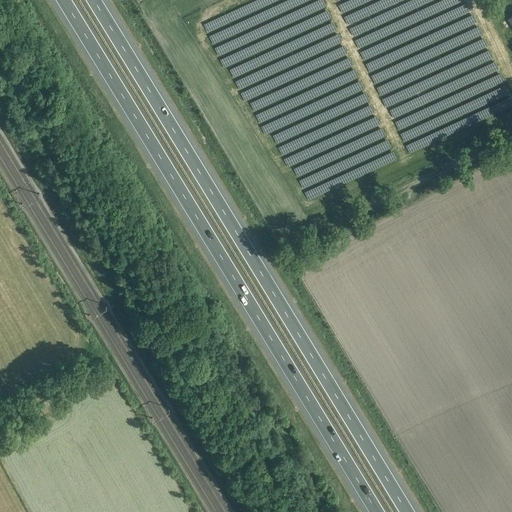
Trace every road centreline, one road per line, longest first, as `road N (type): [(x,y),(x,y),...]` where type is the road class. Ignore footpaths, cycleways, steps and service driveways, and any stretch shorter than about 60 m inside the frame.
road 1 (motorway): [(402,511),(92,0)]
road 2 (motorway): [(63,0),(372,511)]
road 3 (track): [(511,134),(291,250)]
